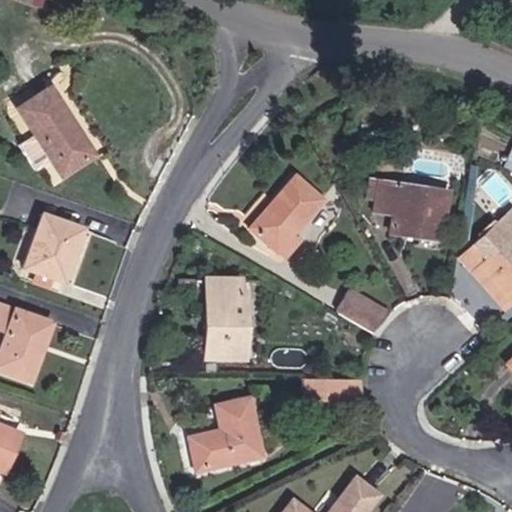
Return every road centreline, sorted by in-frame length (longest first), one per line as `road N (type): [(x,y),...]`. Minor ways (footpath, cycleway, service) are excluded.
road 1 (residential): [(124,405),(146,288),(183,186),(247,101),(277,24)]
road 2 (tertiary): [(277,24),(449,51),(511,74)]
road 3 (residential): [(431,348),(407,382),(401,413),(420,442),(451,459),(511,472)]
